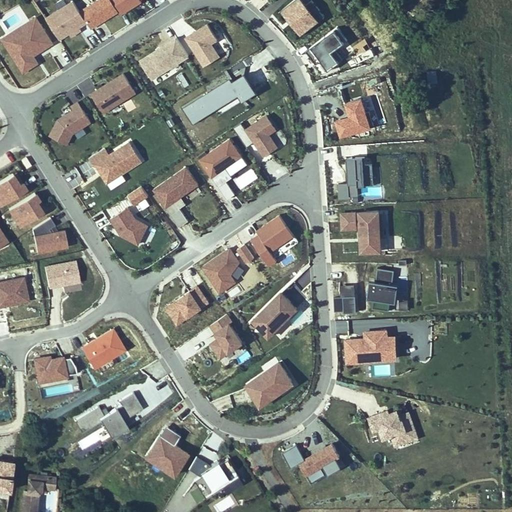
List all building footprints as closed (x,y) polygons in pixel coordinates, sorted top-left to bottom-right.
[(112,0),(121,14),(142,0),(112,0)] [(301,0),(295,0),(282,11),(301,35),(325,17),(312,1),(306,6),(301,0)] [(89,24),(75,3),(47,21),(61,42),(89,24)] [(0,24),(2,30),(22,21),(16,7),(0,14),(0,24)] [(38,19),(4,40),(24,73),(38,64),(34,57),(54,44),(38,19)] [(222,59),(214,46),(221,42),(211,26),(189,40),(207,68),(222,59)] [(308,44),(324,70),(341,59),(333,46),(346,38),(337,26),(308,44)] [(186,71),(182,64),(191,58),(179,40),(143,63),(158,88),(186,71)] [(103,113),(111,108),(115,114),(123,109),(119,103),(136,92),(124,73),(91,93),(103,113)] [(256,94),(244,74),(233,81),(231,77),(182,107),(195,127),(240,99),(242,102),(256,94)] [(186,76),(176,81),(179,86),(189,81),(186,76)] [(334,118),(340,136),(373,125),(362,93),(344,99),(349,113),(334,118)] [(73,133),(74,132),(78,138),(87,132),(83,126),(91,122),(79,101),(71,105),(74,109),(58,118),(50,134),(67,143),(73,133)] [(280,130),(268,114),(246,129),(266,157),(280,147),(272,135),(280,130)] [(243,157),(231,138),(200,159),(212,177),(243,157)] [(129,142),(108,155),(104,148),(88,158),(92,166),(94,165),(109,190),(124,181),(121,174),(141,162),(129,142)] [(21,159),(26,167),(32,164),(26,156),(21,159)] [(368,190),(368,189),(376,188),(375,167),(368,168),(368,162),(349,162),(350,186),(339,186),(339,202),(360,202),(360,190),(368,190)] [(186,166),(153,189),(165,207),(180,196),(198,184),(186,166)] [(240,186),(258,179),(254,168),(236,176),(240,186)] [(14,170),(0,179),(0,203),(26,187),(14,170)] [(142,183),(128,192),(135,204),(150,194),(142,183)] [(7,207),(19,225),(44,208),(33,191),(7,207)] [(180,196),(165,207),(168,212),(177,205),(179,207),(185,203),(180,196)] [(179,207),(177,205),(168,212),(178,226),(187,220),(179,207)] [(150,227),(137,221),(130,209),(113,220),(123,237),(140,245),(150,227)] [(381,251),(379,211),(360,212),(361,252),(381,251)] [(358,228),(357,212),(342,213),(343,229),(358,228)] [(259,229),(262,233),(251,240),(270,266),(280,259),(279,257),(302,240),(282,213),(259,229)] [(0,244),(8,239),(0,226),(0,244)] [(34,233),(38,251),(68,245),(65,227),(34,233)] [(246,261),(254,254),(244,242),(236,249),(246,261)] [(251,275),(234,247),(204,266),(221,294),(251,275)] [(77,260),(46,265),(49,286),(81,280),(77,260)] [(375,288),(369,288),(368,298),(374,298),(372,308),(389,310),(394,270),(378,268),(375,288)] [(25,277),(0,281),(0,305),(29,300),(25,277)] [(179,323),(209,297),(195,281),(165,307),(179,323)] [(298,309),(283,293),(254,321),(270,337),(298,309)] [(355,295),(343,296),(344,312),(356,311),(355,295)] [(400,297),(400,306),(409,306),(409,297),(400,297)] [(212,345),(222,359),(244,344),(231,325),(234,324),(228,316),(212,327),(220,339),(212,345)] [(81,344),(94,365),(126,345),(113,324),(81,344)] [(346,339),(347,357),(352,356),(352,361),(358,361),(358,356),(371,355),(371,360),(388,359),(387,337),(387,330),(369,331),(370,338),(346,339)] [(397,359),(395,336),(387,337),(388,359),(397,359)] [(67,376),(66,371),(75,370),(73,352),(34,355),(36,378),(67,376)] [(279,390),(293,381),(280,362),(266,372),(267,374),(248,387),(261,405),(280,392),(279,390)] [(390,365),(370,365),(370,374),(390,374),(390,365)] [(102,410),(99,405),(74,419),(81,431),(102,419),(110,433),(132,421),(129,415),(143,407),(134,392),(102,410)] [(414,428),(409,414),(399,417),(397,411),(389,414),(384,416),(382,413),(369,417),(374,431),(380,429),(383,439),(391,436),(395,446),(410,441),(406,431),(414,428)] [(151,449),(164,457),(159,465),(174,476),(189,453),(173,443),(180,434),(167,425),(151,449)] [(418,438),(414,428),(406,431),(410,441),(418,438)] [(310,484),(341,467),(336,458),(339,456),(332,443),(316,452),(322,464),(311,470),(304,459),(296,444),(281,452),(290,468),(299,463),(310,484)] [(322,464),(316,452),(304,459),(311,470),(322,464)] [(14,458),(0,456),(0,487),(11,489),(14,458)] [(220,465),(219,463),(210,468),(212,470),(207,473),(205,471),(199,474),(201,477),(194,481),(205,500),(240,479),(229,460),(220,465)] [(24,491),(22,511),(38,511),(40,488),(54,489),(55,477),(28,475),(27,491),(24,491)]
